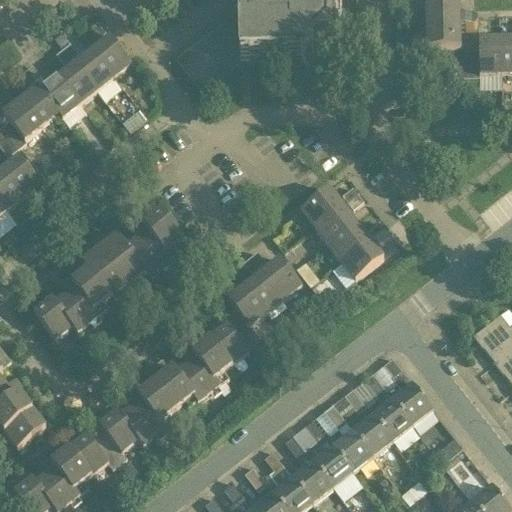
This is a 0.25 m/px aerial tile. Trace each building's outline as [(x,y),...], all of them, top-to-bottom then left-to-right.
[(257,0),(258,25),(239,25),(239,29),(237,29),(231,21),(191,51),(175,63),(205,102),(241,74),(235,65),(238,63),(301,61),(301,66),(313,65),(313,47),(337,47),(335,0),(257,0)] [(425,1),(426,29),(465,28),(465,22),(461,22),(460,0),(425,1)] [(106,38),(98,27),(91,32),(98,43),(106,38)] [(465,34),(465,28),(426,29),(427,56),(456,56),(461,56),(460,34),(465,34)] [(93,55),(114,83),(132,69),(111,41),(93,55)] [(480,81),(506,80),(505,44),(478,45),(479,56),(479,65),(480,74),(480,81)] [(70,49),(63,54),(71,65),(78,60),(70,49)] [(64,70),(71,65),(63,54),(56,59),(64,70)] [(93,55),(76,68),(97,96),(105,106),(121,94),(113,83),(114,83),(93,55)] [(465,56),(461,56),(456,56),(456,65),(465,65),(465,56)] [(479,56),(470,56),(470,65),(479,65),(479,56)] [(456,65),(456,74),(465,74),(465,65),(456,65)] [(470,65),(470,74),(480,74),(479,65),(470,65)] [(97,96),(76,68),(58,82),(79,109),(97,96)] [(32,70),(25,76),(33,86),(41,81),(32,70)] [(466,83),(465,74),(456,74),(456,83),(463,83),(466,83)] [(480,81),(480,74),(470,74),(470,83),(480,83),(480,81)] [(26,91),(33,86),(25,76),(18,81),(26,91)] [(58,82),(42,94),(41,94),(60,118),(58,119),(61,123),(79,109),(58,82)] [(39,89),(21,103),(42,131),(58,119),(60,118),(41,94),(42,94),(39,89)] [(3,117),(9,126),(14,132),(19,139),(24,145),(25,145),(42,131),(21,103),(3,117)] [(7,137),(14,132),(9,126),(2,131),(7,137)] [(7,137),(12,144),(19,139),(14,132),(7,137)] [(24,145),(19,139),(12,144),(19,153),(26,147),(25,145),(24,145)] [(0,144),(0,151),(2,154),(10,148),(4,141),(0,144)] [(10,148),(2,154),(8,161),(15,156),(10,148)] [(1,174),(23,203),(41,189),(19,160),(1,174)] [(0,175),(0,208),(6,216),(23,203),(1,174),(0,175)] [(316,233),(344,211),(330,193),(302,216),(316,233)] [(342,201),(347,208),(358,200),(352,193),(342,201)] [(363,207),(358,200),(347,208),(353,215),(363,207)] [(357,228),(344,211),(316,233),(329,250),(357,228)] [(47,307),(33,318),(55,346),(72,333),(78,339),(109,314),(104,308),(144,276),(149,283),(181,258),(176,252),(184,246),(161,217),(143,232),(146,235),(137,242),(140,246),(125,258),(112,241),(76,270),(83,279),(66,292),(69,296),(65,299),(68,303),(53,315),(47,307)] [(368,235),(374,242),(385,234),(379,227),(368,235)] [(342,267),(371,245),(357,228),(329,250),(342,267)] [(390,241),(385,234),(374,242),(380,249),(390,241)] [(342,267),(332,275),(346,293),(347,292),(356,285),(385,262),(371,245),(342,267)] [(257,258),(251,263),(258,273),(265,267),(257,258)] [(251,263),(243,268),(251,278),(258,273),(251,263)] [(262,277),(285,307),(302,293),(280,263),(262,277)] [(262,277),(245,290),(268,320),(285,307),(262,277)] [(231,295),(223,284),(215,290),(223,300),(231,295)] [(227,304),(228,305),(235,314),(250,333),(268,320),(245,290),(227,304)] [(221,324),(226,330),(247,357),(261,346),(250,333),(235,314),(221,324)] [(473,341),(494,367),(511,353),(511,330),(510,332),(500,320),(473,341)] [(98,430),(101,433),(101,432),(122,460),(122,459),(138,447),(143,453),(174,429),(169,422),(193,404),(198,410),(229,386),(224,379),(249,360),(247,357),(226,330),(191,358),(194,362),(191,365),(194,369),(179,381),(172,372),(169,374),(161,364),(145,377),(153,387),(136,400),(140,404),(134,409),(138,413),(124,424),(117,416),(98,430)] [(6,397),(4,394),(0,388),(0,378),(2,377),(0,375),(11,367),(0,353),(0,432),(17,454),(46,431),(18,396),(14,399),(10,394),(6,397)] [(511,353),(494,367),(511,390),(511,353)] [(392,405),(391,406),(411,432),(432,416),(411,389),(406,382),(392,364),(384,371),(403,396),(392,405)] [(378,404),(386,398),(372,380),(364,387),(378,404)] [(344,402),(358,420),(366,413),(353,395),(344,402)] [(383,411),(371,421),(392,447),(411,432),(391,406),(392,405),(386,398),(378,404),(383,411)] [(324,418),(338,435),(346,429),(333,411),(324,418)] [(392,447),(371,421),(351,437),(372,463),(392,447)] [(313,427),(304,433),(318,451),(313,454),(319,462),(312,467),(311,468),(332,494),(333,494),(343,507),(362,492),(351,479),(352,479),(331,452),(332,452),(313,427)] [(127,466),(122,459),(122,460),(101,432),(101,433),(88,443),(87,443),(109,470),(108,470),(113,477),(127,466)] [(352,479),(372,463),(351,437),(332,452),(331,452),(352,479)] [(31,483),(14,497),(24,511),(67,511),(89,496),(84,489),(108,470),(109,470),(87,443),(88,443),(86,440),(50,468),(47,465),(40,471),(49,482),(38,491),(31,483)] [(312,510),(332,494),(311,468),(312,467),(293,442),(285,448),(304,473),(292,483),(291,483),(312,510)] [(273,458),(264,464),(273,476),(268,480),(279,493),(271,499),(281,511),(309,511),(312,510),(291,483),(292,483),(286,475),(273,458)] [(245,480),(258,497),(266,491),(253,473),(245,480)] [(419,487),(400,503),(407,511),(409,511),(428,497),(419,487)] [(251,511),(233,489),(225,495),(235,509),(230,511),(251,511)] [(507,511),(491,491),(470,507),(473,511),(507,511)] [(281,511),(271,499),(254,511),(281,511)]
